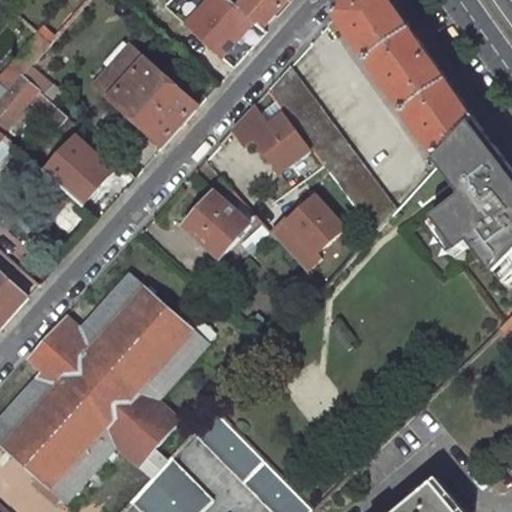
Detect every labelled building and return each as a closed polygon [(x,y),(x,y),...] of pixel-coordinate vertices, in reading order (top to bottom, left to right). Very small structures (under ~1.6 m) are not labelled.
[(247,0),(240,8),(263,29),(289,0),(247,0)] [(410,26),(392,0),(351,0),(338,15),(441,161),(478,122),(444,74),(410,26)] [(38,34),(20,55),(32,65),(51,44),(38,34)] [(111,99),(146,60),(131,47),(96,86),(111,99)] [(20,55),(5,72),(17,82),(23,76),(32,65),(20,55)] [(111,99),(164,146),(200,107),(146,60),(111,99)] [(187,76),(209,96),(220,85),(198,64),(187,76)] [(397,209),(291,67),(270,91),(277,101),(288,115),(271,128),(261,115),(255,107),(234,129),(247,146),(257,139),(282,173),(313,150),(376,234),(397,209)] [(5,72),(0,77),(0,83),(10,91),(17,82),(5,72)] [(41,92),(23,76),(17,82),(10,91),(0,102),(0,130),(4,133),(41,92)] [(0,83),(0,102),(10,91),(0,83)] [(277,101),(261,115),(271,128),(288,115),(277,101)] [(70,118),(52,103),(43,113),(60,128),(70,118)] [(511,174),(495,152),(499,149),(478,122),(441,161),(467,194),(466,201),(440,220),(461,250),(473,242),(504,285),(511,279),(511,174)] [(121,176),(79,137),(48,173),(85,206),(101,187),(108,192),(121,176)] [(511,166),(502,153),(499,149),(495,152),(511,174),(511,166)] [(242,201),(222,179),(211,191),(215,195),(187,227),(224,258),(252,225),(234,210),(242,201)] [(319,255),(346,230),(315,197),(289,222),(287,221),(272,235),(307,272),(322,258),(319,255)] [(453,257),(461,250),(440,220),(431,226),(453,257)] [(29,298),(0,272),(0,331),(29,298)] [(157,449),(182,421),(159,401),(210,345),(216,337),(200,322),(193,330),(131,275),(76,337),(63,326),(33,359),(46,371),(0,422),(0,442),(68,503),(118,448),(154,479),(170,461),(157,449)] [(314,511),(315,511),(216,411),(195,434),(271,511),(314,511)] [(203,511),(215,501),(173,458),(170,461),(154,479),(132,503),(141,511),(203,511)] [(458,511),(436,484),(402,511),(458,511)]
